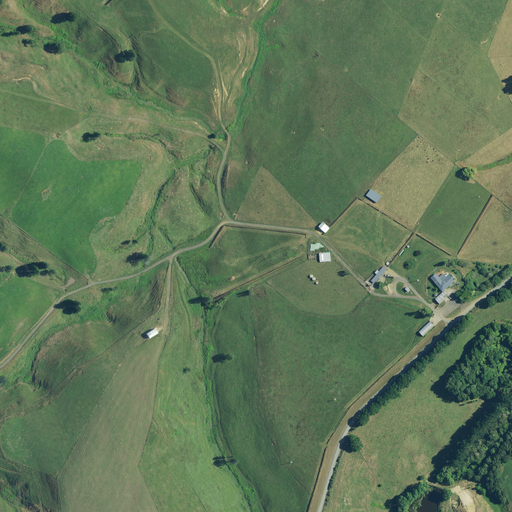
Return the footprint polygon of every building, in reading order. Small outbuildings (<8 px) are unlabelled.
[(382,196),(371,189),(367,195),(378,203),(382,196)] [(330,228),(323,222),(319,226),(326,232),(330,228)] [(331,261),(331,252),(320,253),(321,262),(331,261)] [(387,268),(384,266),(380,271),(378,269),(376,272),(377,274),(372,280),(375,283),(387,268)] [(452,276),(448,272),(446,275),(444,273),(440,277),(437,273),(431,278),(443,292),(436,298),(440,303),(449,295),(445,290),(455,281),(453,279),(455,277),(453,275),(452,276)] [(435,325),(430,320),(419,331),(424,336),(435,325)] [(156,333),(153,328),(145,334),(148,338),(156,333)]
